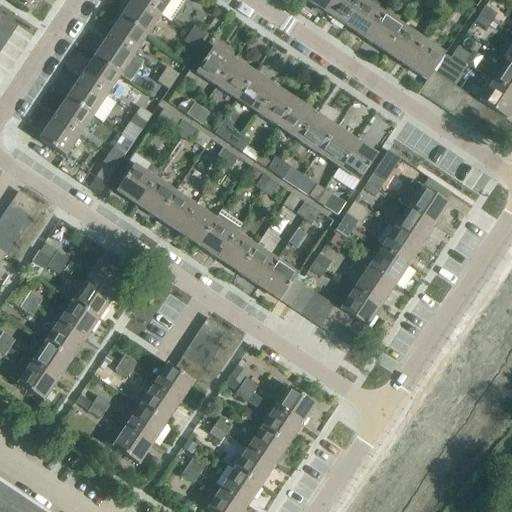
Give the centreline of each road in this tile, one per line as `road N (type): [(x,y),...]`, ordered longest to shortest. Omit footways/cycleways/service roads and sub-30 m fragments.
road 1 (residential): [(0,160),(350,392)]
road 2 (residential): [(511,176),(248,0)]
road 3 (residential): [(511,214),(380,412)]
road 4 (residential): [(0,114),(77,0)]
